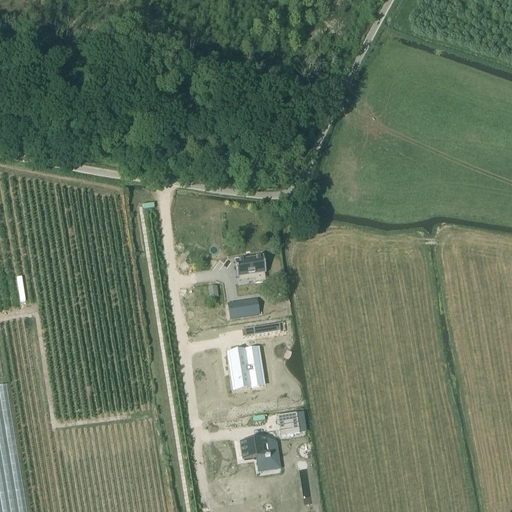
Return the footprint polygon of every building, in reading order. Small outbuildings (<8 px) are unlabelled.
[(263,258),(234,262),(237,279),(251,277),(264,275),(265,275),(263,258)] [(233,278),(224,279),(225,295),(234,295),(233,278)] [(209,299),(217,298),(216,288),(208,289),(209,299)] [(217,302),(217,311),(235,310),(234,301),(217,302)] [(283,326),(258,330),(259,337),(284,333),(283,326)] [(250,356),(233,359),(235,371),(240,370),(240,374),(238,375),(239,383),(254,381),(255,389),(263,388),(261,371),(265,371),(262,350),(249,352),(250,356)] [(297,415),(277,418),(280,438),(300,435),(297,415)] [(279,470),(275,449),(269,450),(268,444),(243,448),(245,459),(243,459),(244,466),(246,466),(259,464),(260,473),(279,470)]
